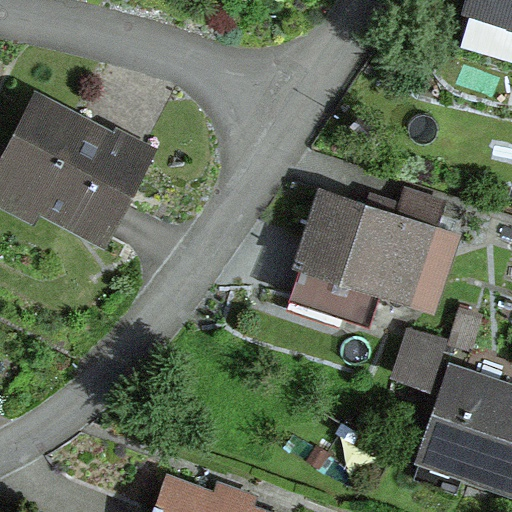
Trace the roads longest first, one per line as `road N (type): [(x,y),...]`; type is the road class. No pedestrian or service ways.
road 1 (residential): [(292,119),(166,305),(0,448)]
road 2 (residential): [(292,119),(0,14)]
road 3 (residential): [(369,0),(292,119)]
